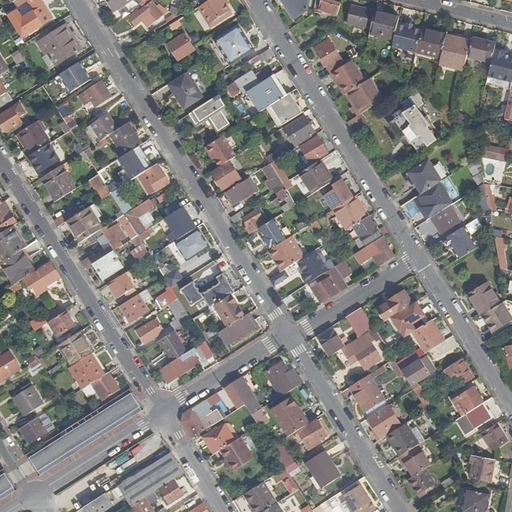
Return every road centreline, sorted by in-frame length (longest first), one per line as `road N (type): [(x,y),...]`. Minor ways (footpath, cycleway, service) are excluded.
road 1 (residential): [(77,0),(290,336)]
road 2 (residential): [(418,258),(253,0)]
road 3 (residential): [(161,413),(0,157)]
road 4 (residential): [(402,511),(290,336)]
road 5 (residential): [(511,406),(418,258)]
road 6 (residential): [(161,413),(290,336)]
road 7 (residential): [(290,336),(418,258)]
road 8 (residential): [(35,493),(161,413)]
